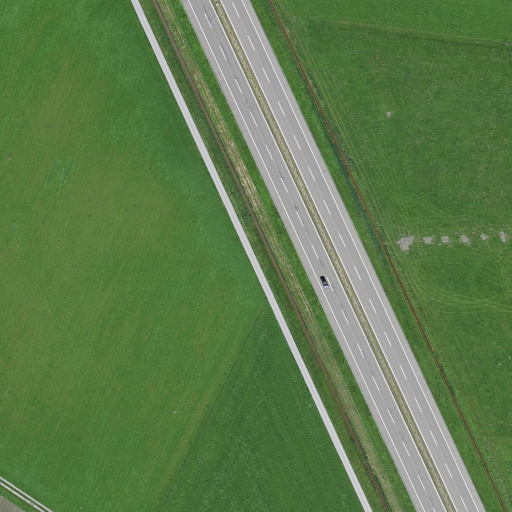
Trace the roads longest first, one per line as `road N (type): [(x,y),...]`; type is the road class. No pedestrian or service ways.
road 1 (motorway): [(198,0),(435,511)]
road 2 (motorway): [(468,511),(231,0)]
road 3 (track): [(370,511),(135,0)]
